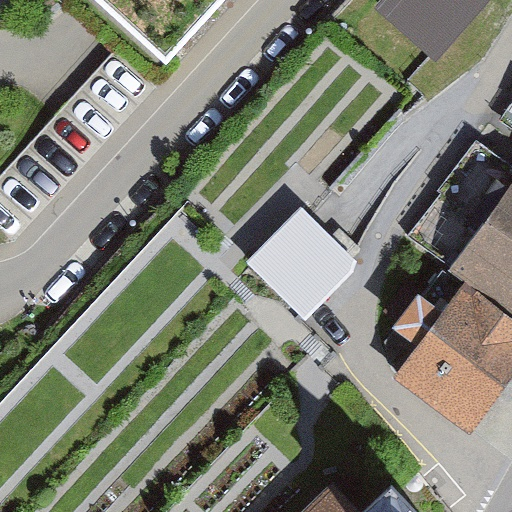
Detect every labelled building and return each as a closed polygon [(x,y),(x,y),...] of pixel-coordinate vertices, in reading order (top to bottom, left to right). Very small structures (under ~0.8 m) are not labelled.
[(221,0),(104,0),(168,59),(221,0)] [(497,0),(392,0),(359,40),(421,89),(497,0)] [(511,148),(511,109),(497,134),(495,137),(511,148)] [(511,166),(476,141),(405,244),(511,318),(511,166)] [(341,293),(281,237),(228,294),(288,350),(341,293)] [(511,386),(511,319),(440,269),(395,332),(423,353),(402,383),(475,440),(511,386)] [(339,484),(311,511),(409,511),(384,487),(363,508),(339,484)]
